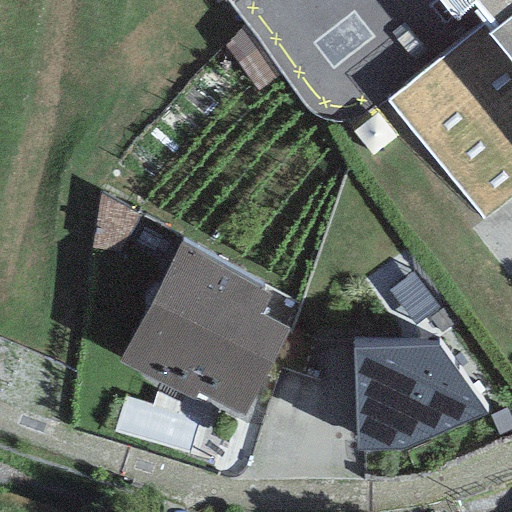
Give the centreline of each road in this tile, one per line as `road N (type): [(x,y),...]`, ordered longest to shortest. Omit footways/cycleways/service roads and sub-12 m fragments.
road 1 (residential): [(391,492),(227,491),(0,413)]
road 2 (track): [(511,454),(391,492)]
